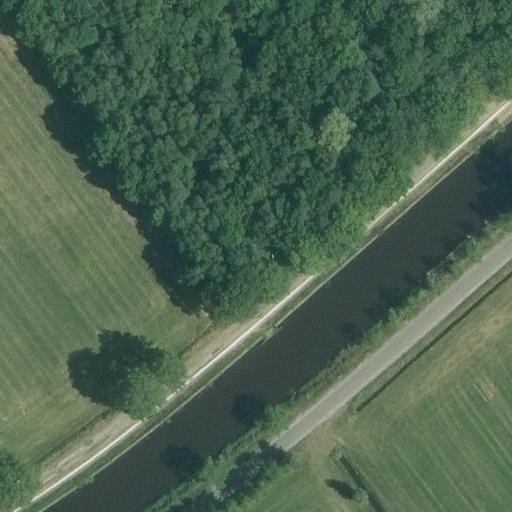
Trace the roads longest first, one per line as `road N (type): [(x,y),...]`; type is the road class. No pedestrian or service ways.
road 1 (track): [(0,507),(209,351),(511,80)]
road 2 (unclassified): [(195,511),(280,450),(511,248)]
